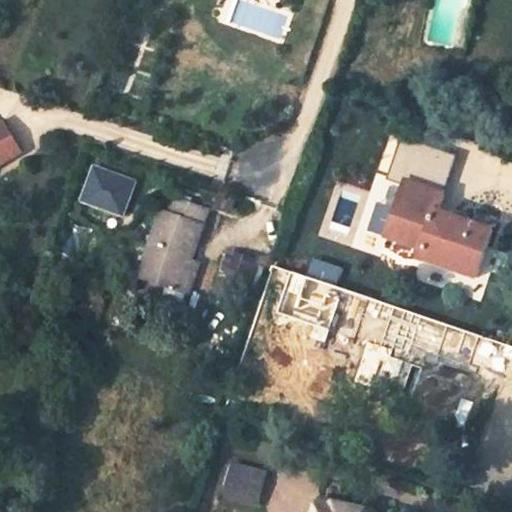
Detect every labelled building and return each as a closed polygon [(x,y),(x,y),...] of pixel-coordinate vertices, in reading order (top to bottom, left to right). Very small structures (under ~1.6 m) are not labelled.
[(0,163),(22,150),(5,121),(0,123),(0,163)] [(82,202),(126,218),(140,181),(95,165),(82,202)] [(400,203),(389,238),(425,250),(422,259),(477,277),(493,228),(453,215),(451,221),(438,217),(440,211),(445,192),(407,180),(400,203)] [(389,238),(400,203),(383,198),(372,232),(389,238)] [(166,211),(143,277),(189,293),(198,269),(186,265),(188,259),(191,260),(209,210),(178,200),(173,214),(166,211)] [(453,215),(440,211),(438,217),(451,221),(453,215)] [(245,309),(263,263),(230,251),(213,297),(245,309)] [(200,263),(191,260),(188,259),(186,265),(198,269),(200,263)] [(258,504),(266,472),(234,465),(227,497),(258,504)] [(372,511),(367,508),(322,498),(319,510),(318,511),(372,511)]
